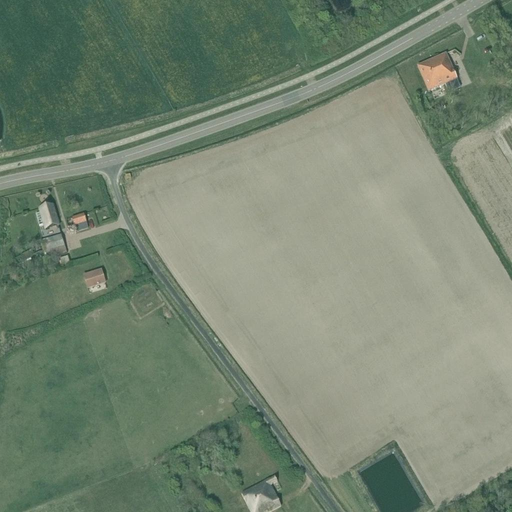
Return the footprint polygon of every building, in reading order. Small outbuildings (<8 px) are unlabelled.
[(437,88),(457,80),(449,62),(447,56),(446,56),(446,55),(434,60),(437,68),(430,72),(437,88)] [(418,67),(428,92),(437,88),(430,72),(437,68),(434,60),(418,67)] [(53,206),(39,210),(41,214),(36,216),(39,227),(44,226),(46,230),(59,226),(53,206)] [(84,215),(72,219),(76,233),(88,229),(84,215)] [(61,235),(41,241),(46,260),(67,254),(61,235)] [(32,250),(21,257),(24,262),(34,256),(32,250)] [(101,271),(84,277),(88,289),(105,284),(101,271)] [(276,477),(241,495),(250,511),(269,511),(281,507),(270,486),(279,482),(276,477)]
